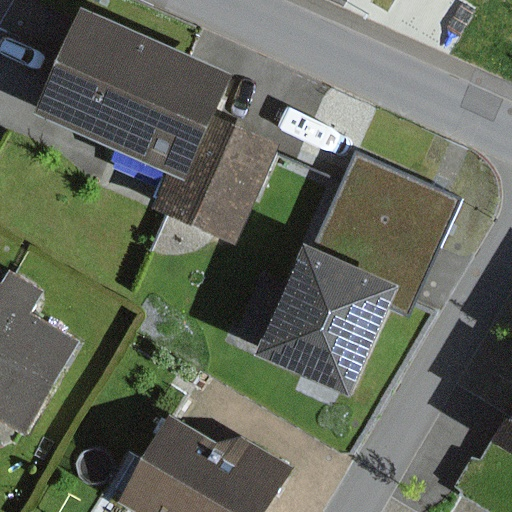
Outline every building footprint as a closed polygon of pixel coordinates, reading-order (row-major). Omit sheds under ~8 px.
[(511,0),(480,0),(511,18),(511,0)] [(214,118),(233,75),(84,10),(37,116),(169,174),(154,208),(236,244),(279,147),(214,118)] [(400,286),(391,309),(410,317),(461,201),(356,157),(316,250),(400,286)] [(316,250),(305,246),(257,358),(352,399),(391,309),(400,286),(316,250)] [(1,286),(0,285),(0,421),(29,438),(85,342),(35,313),(47,292),(10,271),(1,286)] [(130,511),(270,511),(295,470),(243,439),(219,445),(170,416),(117,504),(130,511)] [(511,511),(511,416),(482,466),(472,460),(454,492),(487,511),(511,511)]
